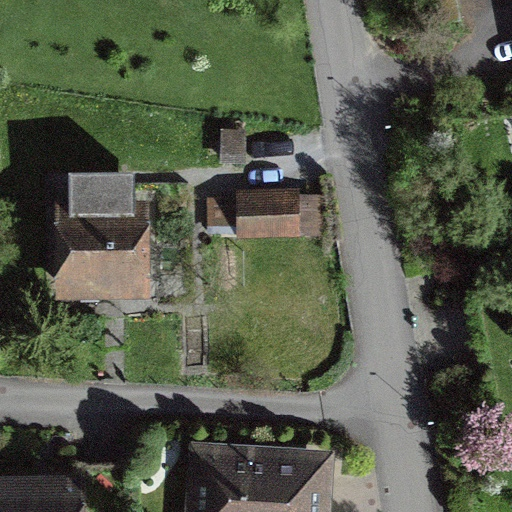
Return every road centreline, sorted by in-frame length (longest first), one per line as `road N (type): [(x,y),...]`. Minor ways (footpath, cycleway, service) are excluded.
road 1 (residential): [(403,406),(332,0)]
road 2 (residential): [(403,406),(0,396)]
